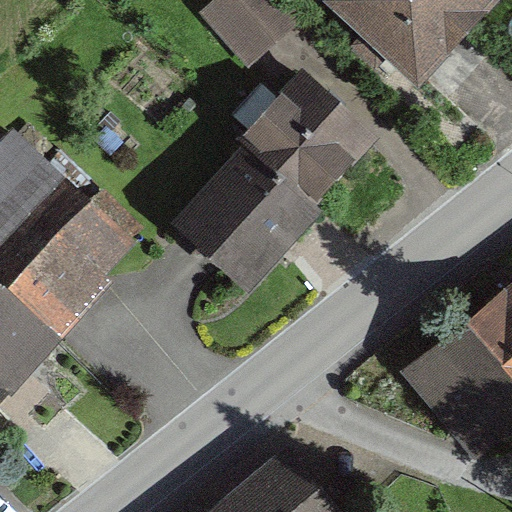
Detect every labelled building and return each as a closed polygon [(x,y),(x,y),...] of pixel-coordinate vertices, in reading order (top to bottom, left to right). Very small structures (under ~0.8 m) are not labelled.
[(270,0),(218,0),(195,17),(233,67),(290,25),(270,0)] [(397,88),(485,0),(323,0),(316,7),(397,88)] [(298,220),(367,139),(291,75),(222,157),(298,220)] [(135,260),(11,138),(0,149),(0,308),(44,352),(135,260)] [(229,302),(298,220),(222,157),(153,238),(229,302)] [(511,437),(511,288),(409,369),(482,461),(511,437)] [(0,395),(44,352),(0,308),(0,395)] [(319,511),(277,457),(205,511),(319,511)]
